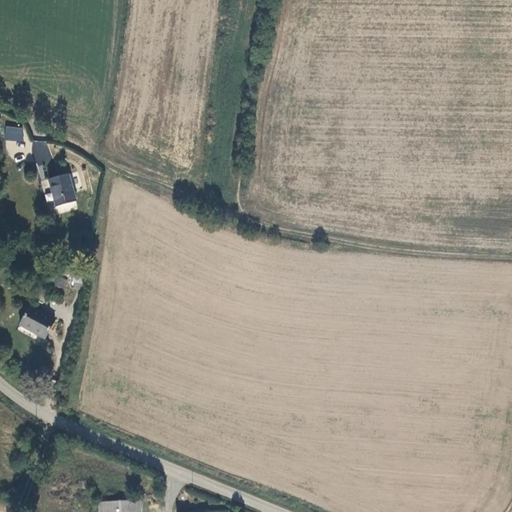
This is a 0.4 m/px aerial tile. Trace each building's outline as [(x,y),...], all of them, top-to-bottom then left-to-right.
[(4,139),(22,141),(24,127),(6,125),(4,139)] [(75,200),(66,173),(45,180),(55,207),(75,200)] [(81,284),(82,276),(73,274),(72,283),(81,284)] [(58,276),(55,285),(64,289),(67,280),(58,276)] [(28,355),(41,338),(18,320),(5,337),(28,355)]
